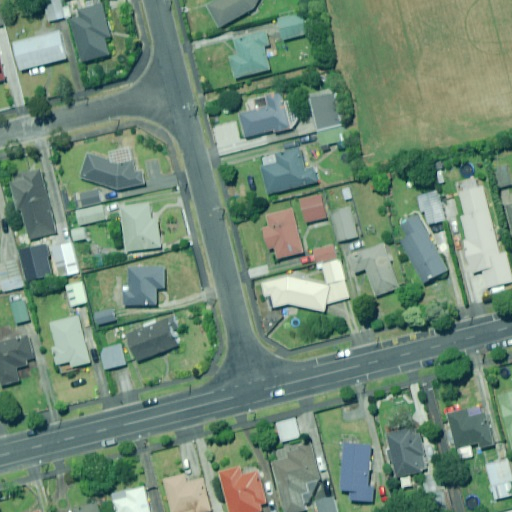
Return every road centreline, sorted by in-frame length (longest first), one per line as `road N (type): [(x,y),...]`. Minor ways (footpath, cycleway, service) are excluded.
road 1 (residential): [(255,392),(176,90)]
road 2 (tertiary): [(255,392),(511,326)]
road 3 (tertiary): [(0,456),(255,392)]
road 4 (residential): [(0,135),(176,90)]
